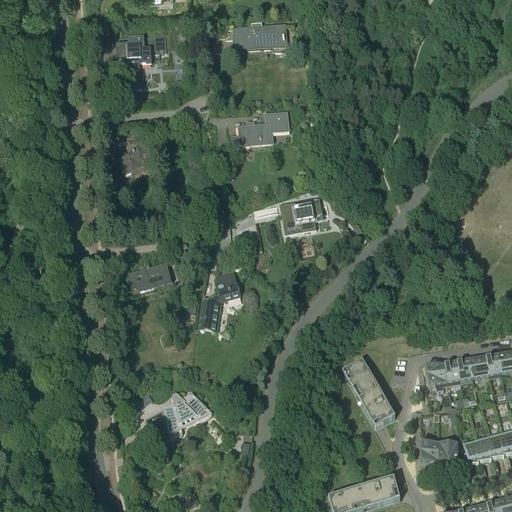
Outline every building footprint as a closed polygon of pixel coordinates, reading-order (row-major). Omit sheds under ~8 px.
[(251,33),(233,34),(234,52),(284,48),(283,30),(262,32),(261,26),(251,27),(251,33)] [(164,38),(144,39),(127,40),(128,46),(116,47),(117,63),(123,63),(123,64),(123,75),(140,74),(139,68),(151,67),(151,56),(165,55),(164,38)] [(265,127),(254,128),(254,125),(246,125),(246,129),(237,129),(237,130),(239,130),(240,139),(231,140),(232,150),(273,146),(272,136),(289,135),(287,114),(264,116),(265,127)] [(132,156),(117,162),(124,179),(144,170),(146,174),(154,170),(140,137),(128,142),(133,154),(132,154),(132,156)] [(197,168),(193,158),(185,161),(188,168),(193,170),(197,168)] [(279,208),(280,216),(285,239),(304,236),(316,233),(314,220),(322,218),(319,201),(279,208)] [(128,274),(120,276),(123,287),(137,284),(140,294),(153,291),(153,290),(170,286),(165,268),(149,272),(149,270),(147,270),(147,272),(129,277),(128,274)] [(237,285),(236,286),(233,276),(218,280),(219,284),(215,285),(218,299),(209,301),(203,300),(198,333),(204,334),(216,335),(220,305),(240,300),(237,285)] [(501,377),(511,375),(511,355),(497,358),(501,377)] [(488,380),(489,383),(501,381),(501,377),(497,358),(485,360),(488,380)] [(472,382),(488,380),(485,360),(468,363),(472,383),(472,382)] [(374,433),(384,428),(395,422),(362,362),(341,374),(374,433)] [(473,386),(472,382),(472,383),(468,363),(456,365),(460,388),(473,386)] [(456,365),(443,367),(448,390),(460,388),(456,365)] [(443,391),(448,390),(443,367),(425,370),(428,390),(435,389),(436,395),(443,394),(443,391)] [(163,413),(167,432),(168,438),(179,433),(178,429),(180,429),(185,426),(185,427),(190,424),(190,423),(195,421),(198,418),(204,425),(210,420),(209,418),(210,417),(192,397),(183,402),(180,404),(177,400),(179,399),(178,398),(177,398),(176,397),(175,397),(175,398),(174,398),(173,396),(144,411),(146,421),(163,413)] [(511,437),(502,440),(508,459),(511,458),(511,437)] [(503,459),(508,459),(502,440),(490,443),(495,462),(504,461),(503,459)] [(490,443),(477,447),(482,466),(491,465),(491,463),(495,462),(490,443)] [(240,456),(248,457),(249,446),(241,446),(240,456)] [(439,466),(439,446),(420,446),(420,466),(439,466)] [(439,446),(439,466),(458,466),(458,447),(439,446)] [(478,466),(482,466),(477,447),(464,450),(466,459),(464,459),(465,470),(478,468),(478,466)] [(372,511),(400,505),(397,494),(393,482),(328,500),(330,511),(372,511)] [(511,511),(511,500),(497,504),(499,511),(511,511)]
